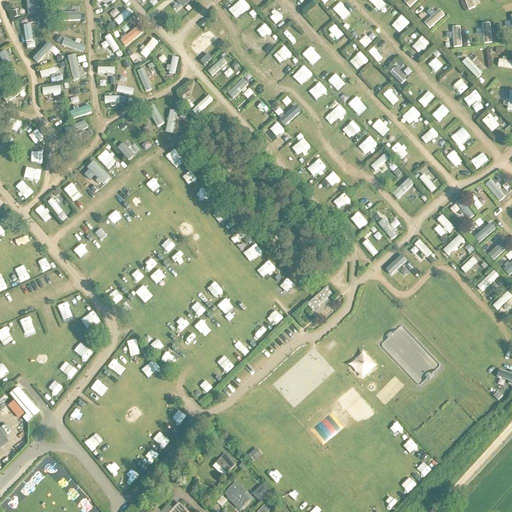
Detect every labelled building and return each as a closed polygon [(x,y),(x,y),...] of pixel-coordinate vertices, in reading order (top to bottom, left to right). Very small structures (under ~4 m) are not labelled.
[(27,0),(29,16),(37,16),(36,0),(27,0)] [(190,0),(173,0),(183,10),(192,1),(190,0)] [(232,0),(225,6),(229,11),(243,0),(232,0)] [(407,0),(405,2),(411,8),(419,0),(407,0)] [(465,0),(469,10),(477,7),(474,0),(465,0)] [(120,26),(134,14),(130,8),(115,20),(120,26)] [(440,9),(425,23),(431,30),(446,16),(440,9)] [(111,14),(115,19),(120,16),(116,10),(111,14)] [(82,12),(60,13),(61,22),(82,21),(82,12)] [(278,29),(294,19),(290,13),(274,23),(278,29)] [(264,42),(270,37),(265,32),(271,27),(265,21),(250,35),(256,41),(260,37),(264,42)] [(485,44),(493,44),(492,23),(483,23),(485,44)] [(25,26),(27,42),(34,41),(32,25),(25,26)] [(454,48),(463,47),(462,27),(453,27),(454,48)] [(125,46),(143,37),(139,30),(121,39),(125,46)] [(497,44),(498,53),(505,53),(505,44),(497,44)] [(41,62),(52,50),(47,45),(36,58),(41,62)] [(273,70),(291,51),(284,45),(267,63),(273,70)] [(309,49),(303,54),(316,68),(321,63),(309,49)] [(375,49),(370,53),(382,65),(387,61),(375,49)] [(205,66),(214,59),(210,54),(201,62),(205,66)] [(174,57),(170,73),(176,75),(180,58),(174,57)] [(224,58),(209,71),(213,76),(228,63),(224,58)] [(478,79),(484,74),(468,58),(463,63),(478,79)] [(499,66),(511,68),(511,61),(501,59),(499,66)] [(398,63),(391,67),(393,71),(392,72),(401,85),(409,80),(398,63)] [(373,76),(379,69),(374,65),(368,71),(373,76)] [(452,81),(460,73),(454,67),(440,79),(454,94),(459,89),(452,81)] [(43,78),(58,74),(56,68),(41,72),(43,78)] [(145,92),(152,91),(146,69),(140,71),(145,92)] [(244,79),(229,94),(235,100),(249,85),(244,79)] [(135,95),(136,88),(118,86),(117,93),(135,95)] [(62,87),(43,88),(44,96),(62,94),(62,87)] [(474,91),(461,102),(466,109),(480,98),(474,91)] [(192,110),(197,116),(215,101),(211,96),(192,110)] [(281,117),(287,113),(284,109),(292,103),(288,96),(273,106),(281,117)] [(185,104),(191,110),(195,106),(190,100),(185,104)] [(246,113),(250,118),(265,106),(261,101),(246,113)] [(73,119),(94,113),(91,105),(71,111),(73,119)] [(297,106),(280,117),(284,123),(301,111),(297,106)] [(157,108),(151,111),(159,127),(165,124),(157,108)] [(175,131),(179,113),(172,112),(169,129),(175,131)] [(271,117),(265,121),(270,127),(276,122),(271,117)] [(487,117),(482,121),(498,138),(503,133),(487,117)] [(269,138),(282,126),(277,121),(264,133),(269,138)] [(86,122),(65,130),(68,138),(89,129),(86,122)] [(131,162),(138,158),(127,138),(120,142),(131,162)] [(386,155),(371,166),(375,171),(390,161),(386,155)] [(85,175),(91,181),(96,176),(104,186),(111,179),(96,162),(88,168),(90,171),(85,175)] [(431,194),(438,189),(431,180),(436,177),(427,165),(416,173),(431,194)] [(400,201),(415,185),(409,179),(394,194),(400,201)] [(508,191),(504,185),(498,189),(493,182),(488,185),(497,198),(508,191)] [(468,197),(478,211),(484,207),(474,193),(468,197)] [(54,196),(49,199),(59,215),(64,212),(54,196)] [(463,199),(450,208),(455,215),(462,210),(469,220),(475,216),(463,199)] [(443,216),(438,221),(449,233),(455,228),(443,216)] [(379,225),(394,240),(399,235),(395,230),(401,224),(397,220),(391,225),(385,219),(379,225)] [(375,257),(380,252),(369,241),(374,236),(379,241),(384,236),(375,227),(365,236),(368,240),(363,245),(375,257)] [(479,237),(483,242),(495,232),(491,227),(479,237)] [(421,240),(416,245),(428,259),(434,254),(421,240)] [(491,253),(495,258),(510,248),(506,242),(491,253)] [(389,268),(393,273),(408,261),(403,256),(389,268)] [(474,257),(462,269),(466,274),(478,262),(474,257)] [(478,287),(483,293),(501,277),(495,271),(478,287)] [(326,290),(308,306),(313,312),(316,309),(318,311),(330,300),(328,298),(331,296),(326,290)] [(511,295),(509,292),(493,306),(498,311),(511,298),(511,295)] [(366,352),(351,364),(363,380),(378,367),(366,352)] [(509,387),(510,382),(511,382),(511,373),(500,370),(498,378),(503,379),(501,385),(509,387)] [(14,401),(7,407),(19,421),(22,418),(27,425),(39,414),(18,389),(9,396),(14,401)] [(0,432),(0,450),(8,445),(0,432)] [(212,436),(208,440),(215,448),(219,444),(212,436)] [(256,449),(246,458),(252,465),(262,456),(256,449)] [(236,466),(224,456),(216,465),(227,475),(236,466)] [(44,470),(50,476),(61,465),(55,459),(44,470)] [(243,464),(238,468),(243,473),(247,468),(243,464)] [(239,488),(236,485),(227,494),(231,497),(228,501),(241,511),(249,502),(237,490),(239,488)] [(264,486),(254,495),(260,502),(270,493),(264,486)]
